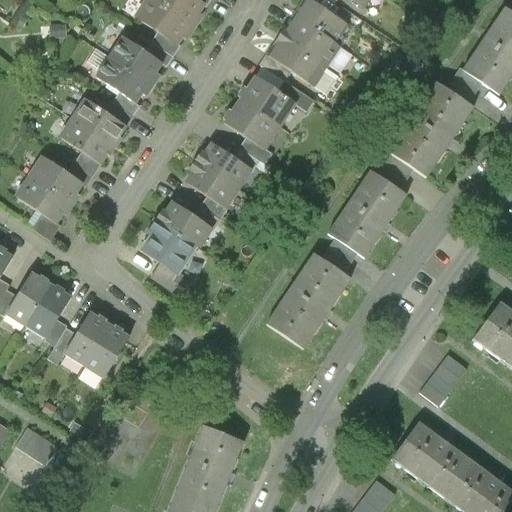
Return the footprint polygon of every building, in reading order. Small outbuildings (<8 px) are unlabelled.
[(186,44),(194,32),(146,0),(143,0),(130,20),(155,36),(176,50),(182,42),(186,44)] [(192,0),(146,0),(194,32),(202,20),(198,17),(204,8),(192,0)] [(192,0),(204,8),(209,0),(192,0)] [(306,0),(305,0),(292,20),(334,46),(347,26),(324,12),(306,0)] [(326,0),(306,0),(324,12),(330,3),(326,0)] [(343,0),(363,13),(371,0),(343,0)] [(511,15),(504,10),(462,72),(480,84),(499,97),(511,78),(511,15)] [(27,22),(20,17),(15,23),(22,28),(27,22)] [(334,46),(292,20),(265,60),(288,76),(313,92),(324,75),(339,51),(334,46)] [(176,50),(155,36),(143,55),(161,67),(164,69),(176,50)] [(143,55),(120,40),(107,60),(152,90),(158,80),(154,77),(161,67),(143,55)] [(144,101),(152,90),(107,60),(92,82),(116,98),(133,109),(140,99),(144,101)] [(288,76),(265,60),(260,68),(283,84),(288,76)] [(72,67),(64,62),(58,70),(66,75),(72,67)] [(283,84),(260,68),(253,79),(275,94),(283,84)] [(397,74),(387,68),(383,74),(392,81),(397,74)] [(480,84),(462,72),(459,70),(444,92),(466,106),(480,84)] [(324,75),(313,92),(325,99),(335,83),(324,75)] [(275,94),(253,79),(237,103),(280,130),(295,107),(275,94)] [(444,92),(434,86),(387,156),(389,158),(411,174),(425,182),(473,112),(466,106),(444,92)] [(133,109),(116,98),(111,106),(132,120),(137,112),(133,109)] [(100,114),(81,102),(69,121),(115,151),(120,142),(116,139),(123,129),(100,114)] [(126,131),(132,120),(111,106),(106,103),(100,114),(123,129),(126,131)] [(280,130),(237,103),(222,126),(245,142),(264,154),(280,130)] [(108,161),(115,151),(69,121),(56,141),(79,156),(98,168),(105,158),(108,161)] [(264,154),(245,142),(239,150),(259,163),(263,167),(269,158),(264,154)] [(232,161),(209,145),(195,166),(237,195),(251,174),(232,161)] [(259,163),(239,150),(232,161),(251,174),(259,163)] [(98,168),(79,156),(66,177),(81,186),(85,189),(98,168)] [(411,174),(389,158),(376,178),(398,193),(411,174)] [(66,177),(39,159),(26,180),(72,209),(78,199),(75,197),(81,186),(66,177)] [(225,214),(237,195),(195,166),(182,185),(205,201),(225,214)] [(369,173),(325,238),(332,243),(355,259),(363,264),(386,229),(407,199),(398,193),(376,178),(369,173)] [(66,220),(72,209),(26,180),(13,200),(40,217),(55,227),(61,217),(66,220)] [(219,223),(225,214),(205,201),(199,210),(219,223)] [(192,221),(170,206),(156,226),(196,252),(199,254),(212,234),(192,221)] [(199,210),(192,221),(212,234),(219,223),(199,210)] [(55,227),(40,217),(31,232),(50,244),(59,229),(55,227)] [(196,252),(156,226),(136,255),(157,268),(174,281),(176,281),(196,252)] [(355,259),(332,243),(320,261),(343,277),(355,259)] [(0,253),(0,277),(11,260),(0,253)] [(320,261),(313,256),(264,328),(300,353),(326,316),(350,281),(343,277),(320,261)] [(174,281),(157,268),(148,281),(170,296),(176,287),(171,284),(174,281)] [(48,289),(28,277),(15,299),(3,319),(23,331),(48,289)] [(48,289),(23,331),(43,342),(55,322),(68,300),(48,289)] [(0,301),(0,317),(3,319),(15,299),(5,293),(0,301)] [(511,318),(498,308),(470,345),(511,375),(511,318)] [(107,328),(87,316),(61,359),(81,371),(107,328)] [(66,328),(55,322),(43,342),(54,349),(66,328)] [(107,328),(81,371),(102,384),(128,340),(107,328)] [(445,352),(414,394),(435,410),(466,368),(445,352)] [(18,403),(21,397),(14,392),(10,398),(18,403)] [(419,426),(392,463),(445,502),(472,464),(443,444),(419,426)] [(0,428),(0,451),(10,435),(0,428)] [(229,479),(243,445),(201,428),(174,495),(216,511),(229,479)] [(57,451),(26,431),(14,449),(44,469),(57,451)] [(472,464),(445,502),(458,511),(511,511),(511,494),(495,482),(472,464)] [(374,479),(348,511),(381,511),(395,494),(374,479)] [(215,511),(216,511),(174,495),(167,511),(215,511)]
